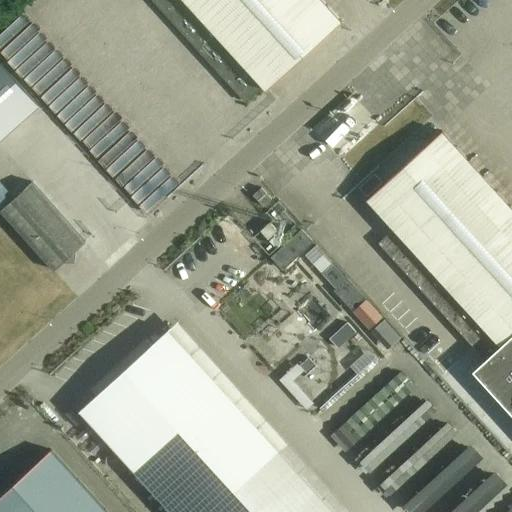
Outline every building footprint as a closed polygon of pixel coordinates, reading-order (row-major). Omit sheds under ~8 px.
[(343,20),(324,0),(154,0),(247,101),(265,85),(268,89),(343,20)] [(24,24),(0,46),(0,55),(20,77),(49,50),(24,24)] [(28,87),(46,103),(72,74),(53,58),(28,87)] [(0,71),(0,124),(26,100),(0,71)] [(42,109),(103,168),(134,137),(73,77),(42,109)] [(352,97),(313,134),(335,158),(375,121),(352,97)] [(511,205),(444,131),(369,199),(396,229),(381,242),(503,377),(511,369),(511,205)] [(15,198),(0,181),(0,212),(2,210),(56,270),(66,261),(76,261),(77,251),(87,242),(33,182),(15,198)] [(284,237),(271,222),(262,230),(276,245),(284,237)] [(336,511),(170,329),(81,410),(174,511),(336,511)] [(414,381),(426,373),(407,342),(395,350),(414,381)] [(282,379),(296,395),(305,387),(290,371),(282,379)] [(106,511),(50,449),(0,494),(0,511),(106,511)] [(435,511),(451,500),(440,487),(407,511),(435,511)]
